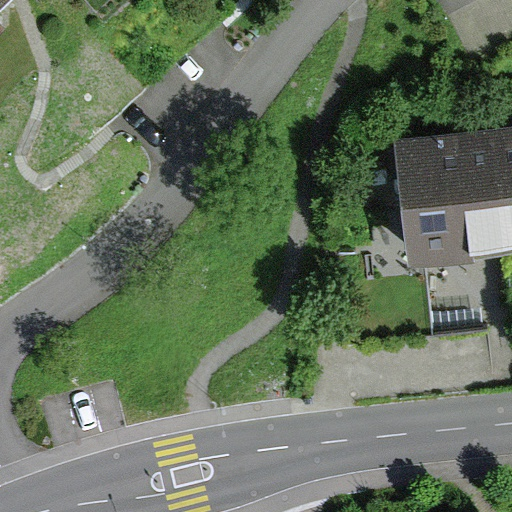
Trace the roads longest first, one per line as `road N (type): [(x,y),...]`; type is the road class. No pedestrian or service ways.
road 1 (tertiary): [(43,511),(183,472),(337,441),(511,423)]
road 2 (residential): [(0,341),(166,202),(277,38),(316,0)]
